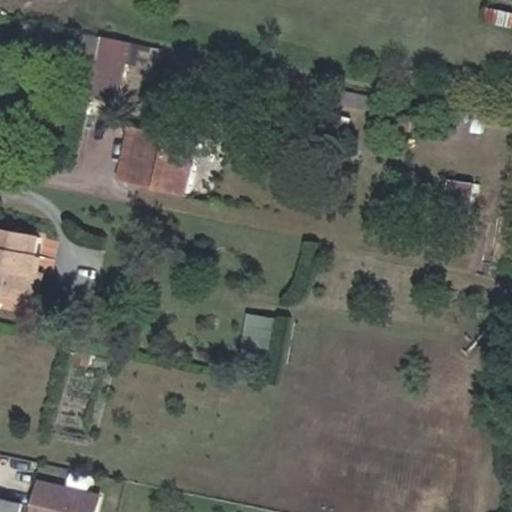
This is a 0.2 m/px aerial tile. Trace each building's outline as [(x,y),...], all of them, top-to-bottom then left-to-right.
[(129,92),(140,40),(113,34),(103,86),(129,92)] [(375,108),(376,103),(378,95),(355,90),(352,103),(375,108)] [(417,110),(376,103),(375,108),(373,122),(413,129),(417,110)] [(201,141),(133,127),(123,176),(190,190),(201,141)] [(0,291),(28,298),(29,293),(34,267),(37,268),(40,252),(38,252),(42,234),(0,223),(0,291)] [(38,295),(43,269),(37,268),(34,267),(29,293),(38,295)] [(96,511),(100,496),(42,482),(34,511),(96,511)] [(0,511),(21,511),(24,502),(0,495),(0,511)]
